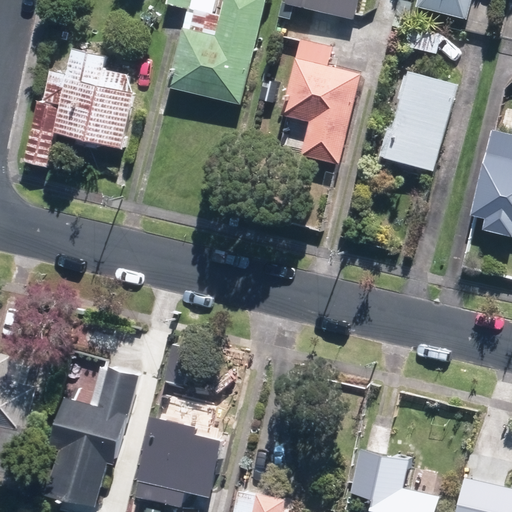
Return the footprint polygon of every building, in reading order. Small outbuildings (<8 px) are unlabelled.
[(241,106),(266,0),(220,0),(212,36),(185,30),(171,89),(241,106)] [(171,0),(171,3),(194,8),(195,0),(171,0)] [(298,0),(358,14),(361,0),(298,0)] [(426,0),(458,16),(460,0),(426,0)] [(439,38),(409,30),(404,47),(435,55),(439,38)] [(334,46),(308,40),(287,120),(311,126),(305,149),(340,158),(361,75),(328,66),(334,46)] [(110,56),(78,49),(73,71),(56,67),(49,103),(63,106),(57,135),(127,150),(139,94),(129,92),(132,78),(106,72),(110,56)] [(453,86),(405,74),(383,161),(431,173),(453,86)] [(511,135),(491,130),(470,215),(481,218),(479,228),(511,236),(511,232),(511,135)] [(203,355),(172,350),(166,381),(198,387),(203,355)] [(19,359),(0,354),(0,462),(2,463),(0,470),(0,475),(29,482),(40,429),(34,428),(43,388),(14,382),(19,359)] [(76,440),(62,489),(104,502),(117,455),(127,458),(149,381),(118,372),(107,411),(79,403),(68,438),(76,440)] [(213,427),(168,416),(148,491),(194,502),(198,486),(219,491),(233,438),(211,433),(213,427)] [(356,485),(382,491),(377,511),(439,511),(444,489),(409,482),(415,453),(365,442),(356,485)] [(511,487),(511,461),(481,455),(470,503),(507,511),(511,487)] [(294,511),(297,502),(268,495),(263,511),(294,511)]
